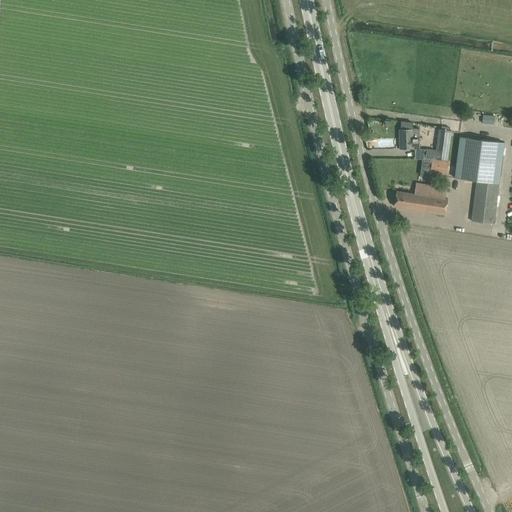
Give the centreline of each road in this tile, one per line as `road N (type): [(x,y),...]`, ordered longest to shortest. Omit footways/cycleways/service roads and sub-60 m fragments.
road 1 (unclassified): [(489,511),(381,227),(328,0)]
road 2 (unclassified): [(425,511),(337,219),(286,0)]
road 3 (primary): [(396,345),(307,0)]
road 4 (primary): [(471,511),(396,345)]
road 5 (primary): [(396,345),(443,511)]
